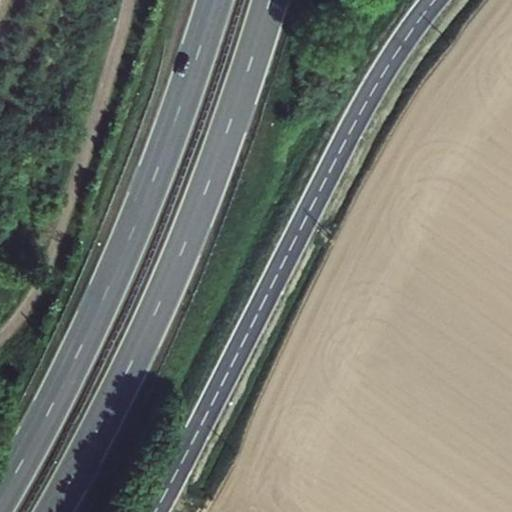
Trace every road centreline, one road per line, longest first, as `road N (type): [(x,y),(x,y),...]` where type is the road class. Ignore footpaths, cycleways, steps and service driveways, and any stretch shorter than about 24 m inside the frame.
road 1 (tertiary): [(156,511),(365,102),(432,0)]
road 2 (trunk): [(54,511),(163,294),(271,0)]
road 3 (trunk): [(217,0),(97,317),(0,503)]
